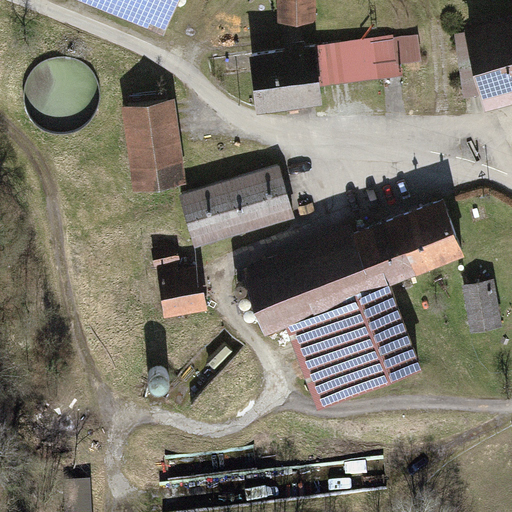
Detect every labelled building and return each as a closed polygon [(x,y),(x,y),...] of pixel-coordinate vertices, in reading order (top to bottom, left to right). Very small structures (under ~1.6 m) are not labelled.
[(116,0),(158,16),(164,0),(116,0)] [(313,0),(282,0),(283,18),(314,18),(313,0)] [(511,21),(472,31),(486,90),(511,83),(511,21)] [(419,34),(377,39),(381,71),(402,69),(401,60),(422,57),(419,34)] [(318,79),(381,71),(377,39),(314,47),(318,79)] [(314,47),(256,54),(262,101),(320,94),(314,47)] [(99,118),(98,98),(48,99),(48,119),(99,118)] [(174,102),(122,106),(128,177),(180,173),(174,102)] [(274,166),(185,191),(201,245),(290,219),(274,166)] [(432,191),(248,263),(281,324),(383,280),(454,248),(432,191)] [(161,274),(167,311),(203,306),(197,268),(161,274)] [(498,278),(467,284),(476,328),(507,322),(498,278)] [(281,324),(318,408),(419,364),(383,280),(281,324)] [(63,511),(94,511),(95,486),(64,485),(63,511)]
